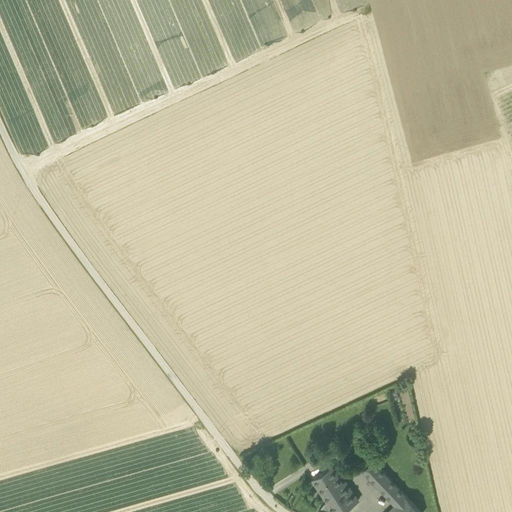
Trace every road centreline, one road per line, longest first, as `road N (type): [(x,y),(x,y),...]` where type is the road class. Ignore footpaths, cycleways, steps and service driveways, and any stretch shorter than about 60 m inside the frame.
road 1 (unclassified): [(0,121),(22,172),(70,243),(283,511)]
road 2 (track): [(22,172),(363,11)]
